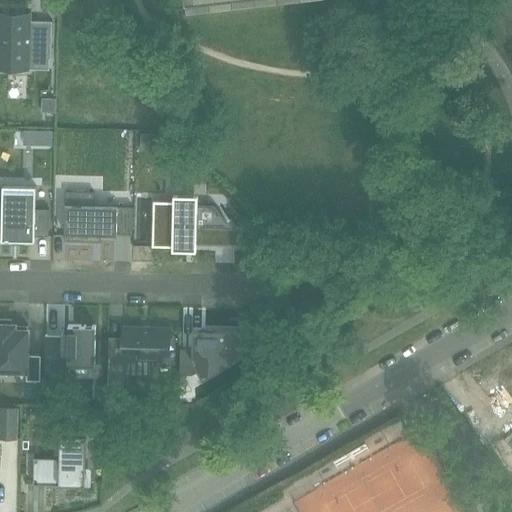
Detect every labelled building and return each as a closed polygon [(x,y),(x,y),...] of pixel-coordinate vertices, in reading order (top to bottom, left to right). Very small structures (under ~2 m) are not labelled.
[(0,65),(29,66),(30,52),(35,52),(35,56),(51,57),(52,21),(36,20),(36,26),(30,26),(31,14),(0,13),(0,65)] [(37,130),(36,144),(51,145),(52,130),(37,130)] [(140,132),(140,148),(152,148),(152,133),(140,132)] [(35,240),(35,235),(48,236),(49,208),(35,208),(36,185),(34,185),(3,185),(2,219),(2,238),(0,237),(0,239),(12,240),(11,244),(13,244),(13,240),(35,240)] [(66,191),(64,241),(92,241),(93,233),(117,234),(117,206),(93,205),(94,191),(66,191)] [(152,242),(152,246),(172,246),(172,249),(196,250),(197,244),(254,245),(231,217),(227,220),(214,204),(198,204),(198,195),(173,194),(173,201),(153,201),(152,242)] [(40,380),(40,355),(27,355),(28,329),(15,329),(15,324),(11,323),(11,319),(0,318),(0,369),(27,370),(26,380),(40,380)] [(45,334),(44,371),(69,372),(69,364),(95,364),(96,325),(68,324),(68,330),(64,330),(64,329),(63,329),(63,335),(45,334)] [(122,357),(170,359),(171,327),(152,327),(152,326),(150,326),(150,327),(142,327),(142,326),(141,326),(141,327),(123,326),(122,357)] [(181,347),(180,373),(195,374),(201,370),(206,378),(258,348),(259,329),(195,328),(195,348),(181,347)] [(108,363),(107,387),(123,387),(123,363),(108,363)] [(0,406),(0,437),(17,438),(18,407),(0,406)] [(33,484),(47,484),(48,484),(85,485),(85,468),(85,467),(86,435),(71,434),(70,434),(60,434),(60,457),(53,457),(34,457),(33,484)]
